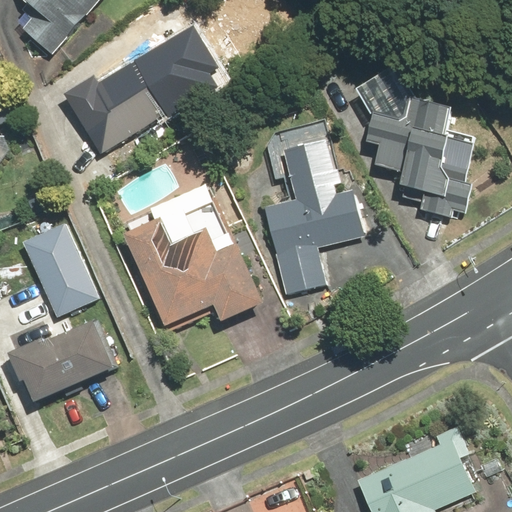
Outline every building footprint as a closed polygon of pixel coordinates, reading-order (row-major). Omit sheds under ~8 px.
[(24,27),(56,54),(102,0),(28,0),(39,9),(24,27)] [(72,102),(104,156),(213,91),(180,37),(72,102)] [(423,212),(461,220),(479,138),(450,132),(455,107),(414,98),(409,123),(378,116),(372,144),(382,146),(378,166),(409,172),(406,188),(427,192),(423,212)] [(269,208),(288,294),(330,285),(321,248),(367,238),(356,192),(343,195),(331,142),(288,151),(299,202),(269,208)] [(69,216),(27,235),(63,313),(105,293),(69,216)] [(166,219),(128,236),(168,328),(219,306),(225,321),(267,303),(242,245),(222,254),(212,232),(178,246),(166,219)] [(100,319),(13,355),(33,404),(120,369),(100,319)] [(455,440),(360,481),(373,511),(437,511),(479,493),(455,440)]
